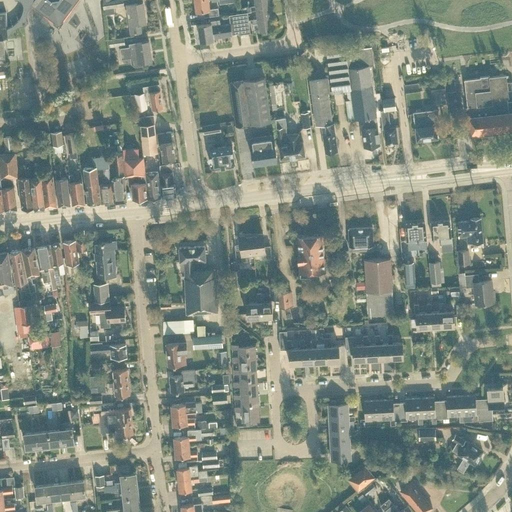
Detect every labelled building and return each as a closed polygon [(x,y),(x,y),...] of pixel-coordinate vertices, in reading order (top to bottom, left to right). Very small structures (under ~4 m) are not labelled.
[(19,0),(20,0),(21,1),(22,2),(23,3),(23,5),(23,8),(23,11),(21,15),(19,18),(17,21),(13,24),(10,26),(7,28),(8,37),(10,34),(10,33),(12,31),(14,29),(16,27),(20,26),(23,25),(25,26),(24,25),(27,22),(26,21),(26,18),(26,16),(27,13),(28,10),(30,7),(31,5),(54,22),(53,23),(59,28),(63,22),(62,21),(77,0),(19,0)] [(124,6),(122,0),(108,0),(102,1),(103,9),(124,6)] [(235,0),(194,0),(196,11),(203,10),(204,17),(219,15),(217,7),(210,8),(208,0),(211,0),(211,1),(219,0),(219,3),(236,1),(235,0)] [(140,24),(146,23),(143,2),(126,5),(127,13),(129,13),(130,17),(128,18),(130,33),(141,32),(140,24)] [(257,18),(272,16),(270,3),(255,5),(250,6),(251,10),(256,9),(257,18)] [(238,33),(247,32),(249,32),(246,11),(229,14),(231,23),(220,25),(219,19),(210,21),(210,23),(198,25),(200,41),(213,39),(213,37),(232,35),(232,34),(238,33)] [(0,58),(5,58),(3,39),(8,39),(8,37),(7,28),(6,12),(0,12),(0,58)] [(259,32),(274,30),(272,16),(257,18),(252,19),(253,23),(258,23),(258,26),(259,32)] [(125,45),(124,38),(108,40),(109,47),(125,45)] [(142,63),(151,61),(148,41),(129,44),(130,47),(120,48),(122,58),(131,57),(132,63),(135,66),(142,65),(142,63)] [(369,65),(373,64),(370,46),(327,52),(332,92),(351,89),(352,99),(347,100),(350,120),(363,118),(364,128),(362,128),(364,146),(379,145),(378,140),(379,139),(378,132),(377,133),(376,126),(375,117),(376,116),(369,65)] [(511,100),(508,101),(507,101),(507,97),(509,97),(506,74),(489,76),(489,75),(480,76),(480,77),(464,79),(466,96),(467,96),(468,106),(467,106),(471,134),(511,129),(511,100)] [(236,125),(271,121),(265,77),(230,81),(236,125)] [(332,122),(328,92),(330,92),(328,77),(310,79),(316,124),(324,123),(325,133),(323,133),(325,152),(337,150),(333,122),(332,122)] [(446,92),(444,78),(429,80),(431,94),(446,92)] [(152,109),(163,107),(159,83),(142,86),(143,92),(134,93),(136,109),(147,108),(146,100),(151,100),(152,109)] [(388,109),(396,109),(395,98),(383,99),(384,110),(380,110),(382,128),(384,128),(385,144),(397,142),(396,126),(390,127),(388,109)] [(436,124),(435,123),(439,122),(437,109),(413,111),(414,121),(415,121),(417,140),(438,138),(436,124)] [(310,126),(308,111),(301,112),(303,127),(310,126)] [(141,125),(143,153),(157,152),(154,123),(153,116),(141,117),(141,125)] [(286,134),(285,127),(287,127),(285,117),(275,119),(281,158),(305,155),(303,141),(299,142),(298,133),(286,134)] [(221,131),(220,122),(202,125),(203,134),(221,131)] [(63,144),(62,130),(50,132),(52,145),(63,144)] [(48,131),(39,132),(40,143),(49,142),(48,131)] [(163,160),(169,159),(175,158),(171,131),(156,133),(157,143),(161,142),(163,160)] [(78,151),(75,132),(66,133),(68,152),(78,151)] [(253,162),(277,159),(274,143),(273,136),(274,136),(273,133),(249,137),(249,140),(250,140),(252,148),(251,148),(253,162)] [(14,150),(12,135),(3,136),(5,150),(14,150)] [(213,168),(233,165),(235,162),(232,144),(208,148),(211,166),(213,168)] [(133,199),(147,198),(143,156),(139,156),(138,148),(123,149),(124,157),(123,157),(125,175),(138,174),(139,182),(132,183),(133,199)] [(127,200),(124,174),(122,151),(113,152),(115,175),(116,175),(116,178),(112,178),(114,201),(127,200)] [(18,177),(16,153),(0,154),(0,172),(0,178),(18,177)] [(31,177),(30,163),(30,156),(25,157),(26,177),(18,177),(22,208),(34,207),(31,177)] [(96,169),(103,168),(108,167),(107,156),(91,158),(93,167),(83,168),(88,203),(101,202),(96,169)] [(175,195),(174,183),(171,163),(159,165),(163,196),(175,195)] [(109,172),(108,167),(103,168),(105,183),(100,184),(102,202),(113,201),(111,182),(110,183),(109,172)] [(67,178),(61,178),(60,168),(55,169),(55,174),(58,205),(70,204),(67,178)] [(148,198),(161,197),(158,171),(145,172),(148,198)] [(82,180),(74,181),(73,173),(69,174),(72,204),(85,203),(82,180)] [(45,207),(56,206),(53,175),(41,176),(45,207)] [(35,207),(45,207),(41,176),(31,177),(35,207)] [(17,209),(14,186),(13,179),(1,180),(5,210),(17,209)] [(480,217),(470,218),(471,220),(458,221),(459,237),(467,236),(468,242),(482,241),(480,217)] [(452,243),(451,236),(449,219),(430,221),(432,238),(440,237),(441,244),(452,243)] [(424,222),(405,223),(407,241),(426,239),(424,222)] [(373,249),(373,244),(372,227),(348,228),(349,250),(373,249)] [(246,255),(253,254),(251,233),(245,234),(245,235),(240,236),(241,249),(235,249),(237,262),(247,261),(246,255)] [(251,233),(253,254),(260,253),(261,259),(271,258),(270,245),(264,246),(263,233),(257,234),(257,233),(251,233)] [(311,270),(319,269),(325,269),(323,233),(297,235),(297,239),(296,239),(296,242),(298,242),(300,276),(311,275),(311,270)] [(86,238),(76,239),(78,256),(87,254),(86,249),(87,249),(86,238)] [(75,239),(63,241),(67,264),(79,262),(75,239)] [(116,242),(112,243),(112,240),(102,241),(102,243),(95,243),(96,252),(94,252),(95,260),(96,260),(97,270),(99,270),(99,277),(105,276),(105,275),(116,274),(114,248),(116,248),(116,242)] [(59,264),(63,263),(60,242),(50,244),(56,283),(60,282),(59,274),(60,274),(60,271),(59,264)] [(50,277),(53,289),(54,294),(58,293),(56,283),(50,244),(35,246),(39,263),(40,263),(43,278),(50,277)] [(205,245),(179,247),(180,261),(184,261),(185,276),(183,276),(183,278),(185,278),(187,312),(217,310),(215,268),(196,269),(195,267),(205,266),(205,259),(205,245)] [(34,282),(33,283),(31,275),(39,273),(34,246),(21,249),(30,291),(36,290),(34,282)] [(16,282),(27,280),(21,249),(10,250),(16,282)] [(350,259),(349,259),(348,249),(341,250),(342,265),(351,265),(350,259)] [(470,263),(469,249),(457,249),(458,264),(470,263)] [(0,293),(4,293),(14,291),(8,251),(0,251),(0,293)] [(390,257),(364,259),(366,280),(366,288),(368,315),(394,314),(390,257)] [(275,268),(274,260),(267,261),(267,269),(275,268)] [(429,261),(430,282),(441,281),(440,260),(429,261)] [(415,282),(414,265),(403,266),(404,282),(415,282)] [(242,284),(240,269),(232,269),(234,285),(242,284)] [(478,273),(465,274),(465,275),(464,271),(458,272),(459,287),(474,286),(476,303),(495,302),(494,293),(493,293),(492,280),(479,281),(478,273)] [(356,281),(356,288),(365,288),(365,280),(356,281)] [(109,300),(108,282),(93,283),(95,301),(109,300)] [(279,298),(278,282),(269,283),(270,298),(279,298)] [(291,291),(279,292),(280,305),(292,304),(291,291)] [(429,311),(427,311),(426,303),(426,292),(419,293),(420,309),(421,309),(421,312),(419,312),(419,303),(414,303),(414,313),(416,313),(416,317),(417,326),(417,328),(430,327),(429,311)] [(259,302),(257,302),(249,302),(249,293),(244,294),(245,303),(246,303),(247,318),(260,317),(259,302)] [(260,317),(273,317),(272,301),(262,301),(261,293),(257,293),(257,302),(259,302),(260,317)] [(109,321),(125,319),(124,306),(110,307),(110,301),(90,303),(90,312),(99,311),(101,326),(109,325),(109,321)] [(441,311),(439,311),(431,311),(431,302),(426,303),(427,311),(429,311),(430,327),(442,326),(441,311)] [(442,326),(455,326),(454,310),(444,310),(443,302),(439,302),(439,311),(441,311),(442,326)] [(57,310),(56,303),(44,305),(45,312),(57,310)] [(20,306),(19,306),(23,332),(33,331),(29,305),(20,306)] [(195,316),(164,317),(164,332),(196,331),(195,316)] [(88,329),(87,319),(77,320),(77,329),(88,329)] [(231,327),(238,332),(242,326),(236,321),(231,327)] [(204,324),(197,324),(197,335),(205,335),(204,324)] [(99,340),(98,329),(90,330),(90,340),(99,340)] [(291,339),(287,339),(286,330),(279,331),(280,349),(289,348),(289,364),(302,363),(301,347),(299,347),(292,348),(291,339)] [(28,335),(30,344),(49,341),(48,333),(28,335)] [(391,358),(403,357),(403,342),(393,342),(392,333),(387,334),(388,343),(390,342),(391,358)] [(192,335),(193,348),(222,346),(222,334),(205,335),(197,335),(192,335)] [(390,342),(388,343),(380,343),(380,334),(375,334),(376,343),(377,343),(378,359),(391,358),(390,342)] [(365,344),(363,344),(355,344),(355,335),(345,336),(346,353),(353,353),(353,360),(366,360),(365,344)] [(370,344),(370,340),(367,338),(367,335),(363,335),(363,344),(365,344),(366,360),(378,359),(377,343),(376,343),(370,344)] [(327,362),(340,361),(339,345),(329,346),(328,337),(324,337),(324,346),(326,346),(327,362)] [(306,344),(304,344),(304,338),(299,339),(299,347),(301,347),(302,363),(315,362),(314,347),(312,347),(306,347),(306,344)] [(326,346),(324,346),(316,346),(316,338),(311,338),(312,347),(314,347),(315,362),(327,362),(326,346)] [(168,365),(170,365),(171,366),(175,366),(175,365),(186,364),(185,351),(187,351),(186,342),(167,343),(168,365)] [(102,345),(102,343),(97,343),(98,352),(111,351),(111,357),(127,356),(126,343),(102,345)] [(256,357),(255,345),(238,346),(238,344),(232,344),(232,349),(238,348),(239,356),(239,358),(256,357)] [(28,351),(8,354),(13,379),(32,376),(28,351)] [(257,370),(256,357),(239,358),(239,356),(232,356),(233,361),(239,361),(239,369),(239,371),(257,370)] [(114,382),(129,381),(128,368),(113,369),(114,382)] [(193,385),(192,381),(197,381),(196,369),(181,370),(181,374),(170,375),(170,377),(169,378),(170,382),(171,382),(171,391),(184,390),(184,385),(193,385)] [(257,382),(257,370),(239,371),(239,369),(233,369),(233,374),(240,373),(240,381),(240,383),(257,382)] [(104,374),(89,376),(89,384),(105,383),(104,374)] [(114,382),(115,395),(130,394),(129,381),(114,382)] [(258,395),(257,382),(240,383),(240,381),(234,381),(234,386),(240,386),(241,393),(241,396),(258,395)] [(105,383),(89,385),(90,387),(97,387),(97,391),(106,391),(105,383)] [(225,393),(224,383),(211,384),(212,391),(212,394),(225,393)] [(476,413),(492,413),(492,406),(504,405),(503,386),(487,387),(488,398),(482,398),(482,407),(476,407),(476,413)] [(227,402),(227,393),(213,394),(213,403),(227,402)] [(259,407),(258,395),(241,396),(241,393),(235,394),(235,398),(241,398),(241,406),(242,408),(259,407)] [(482,407),(482,398),(475,398),(475,394),(461,395),(462,415),(464,415),(473,414),(473,417),(471,417),(471,420),(493,419),(492,413),(476,413),(476,407),(482,407)] [(36,402),(36,395),(23,397),(24,403),(36,402)] [(464,415),(462,415),(461,395),(447,396),(447,400),(441,400),(442,418),(449,418),(449,415),(460,415),(460,421),(464,421),(464,415)] [(442,418),(441,400),(434,400),(434,396),(420,397),(421,417),(422,417),(432,416),(432,422),(437,422),(437,418),(442,418)] [(422,417),(421,417),(420,397),(405,398),(405,402),(399,402),(400,420),(408,420),(407,418),(418,417),(418,423),(423,423),(422,417)] [(381,419),(380,419),(379,399),(364,400),(365,420),(377,419),(377,426),(382,425),(381,419)] [(400,420),(399,402),(393,403),(393,399),(379,399),(380,419),(381,419),(390,418),(391,425),(395,424),(395,421),(400,420)] [(72,400),(62,402),(62,401),(57,402),(57,409),(63,408),(72,407),(72,400)] [(186,413),(196,412),(195,401),(185,402),(185,403),(171,404),(172,414),(186,413)] [(349,417),(349,416),(348,406),(354,406),(354,402),(348,402),(348,403),(328,404),(329,418),(349,417)] [(259,420),(259,407),(242,408),(241,406),(235,406),(235,411),(242,411),(242,421),(259,420)] [(117,421),(132,420),(131,407),(116,409),(117,420),(117,421)] [(108,422),(117,421),(117,420),(116,413),(116,409),(111,409),(111,410),(107,410),(107,414),(108,420),(108,422)] [(187,418),(186,413),(172,414),(173,424),(187,423),(194,423),(194,418),(187,418)] [(100,424),(108,423),(108,422),(108,420),(107,414),(101,415),(93,415),(94,422),(100,422),(100,424)] [(350,431),(350,429),(349,421),(355,420),(355,415),(349,416),(349,417),(329,418),(330,432),(350,431)] [(117,421),(118,434),(133,433),(132,420),(117,421)] [(59,423),(60,429),(62,444),(74,442),(72,427),(64,428),(64,423),(59,423)] [(108,423),(100,424),(100,432),(109,432),(108,423)] [(175,446),(189,445),(188,439),(201,438),(201,435),(214,434),(213,427),(201,428),(187,429),(188,435),(174,436),(175,446)] [(436,439),(435,428),(418,429),(419,440),(436,439)] [(50,445),(62,444),(60,429),(48,430),(50,445)] [(351,445),(351,443),(350,434),(356,434),(355,429),(350,429),(350,431),(330,432),(330,446),(351,445)] [(38,446),(50,445),(48,430),(36,432),(38,446)] [(26,448),(38,446),(36,432),(24,433),(26,448)] [(457,442),(452,450),(459,454),(463,457),(465,458),(469,461),(474,464),(475,462),(476,462),(479,459),(478,458),(482,450),(456,433),(452,439),(457,442)] [(330,446),(331,460),(351,459),(351,448),(357,447),(356,443),(351,443),(351,445),(330,446)] [(197,450),(189,450),(189,445),(175,446),(176,456),(190,455),(190,456),(197,455),(197,450)] [(217,458),(216,449),(202,450),(202,459),(217,458)] [(463,471),(469,461),(465,458),(463,457),(457,467),(463,471)] [(219,465),(218,458),(202,460),(203,467),(219,465)] [(178,479),(205,476),(207,475),(207,469),(198,470),(197,464),(188,465),(188,466),(177,468),(178,479)] [(373,476),(367,469),(365,466),(350,479),(360,490),(364,487),(363,485),(373,476)] [(117,487),(122,486),(137,485),(136,473),(121,474),(121,481),(114,482),(114,484),(110,485),(111,490),(117,489),(117,487)] [(16,481),(15,474),(7,475),(9,483),(16,481)] [(95,475),(96,486),(105,485),(104,474),(95,475)] [(207,480),(207,475),(205,476),(178,479),(179,491),(192,489),(191,482),(207,480)] [(71,481),(73,496),(85,494),(83,480),(71,481)] [(59,482),(61,497),(73,496),(71,481),(59,482)] [(432,507),(411,481),(400,490),(418,511),(425,511),(426,511),(428,511),(430,509),(431,508),(432,507)] [(59,482),(48,484),(49,499),(50,499),(61,497),(59,482)] [(362,490),(368,496),(377,488),(372,482),(362,490)] [(49,499),(48,484),(36,485),(37,500),(49,499)] [(15,486),(16,497),(24,496),(22,485),(15,486)] [(123,498),(138,496),(137,485),(122,486),(123,498)] [(0,498),(3,498),(2,493),(13,491),(12,486),(2,488),(0,488),(0,498)] [(213,493),(212,486),(197,488),(198,495),(213,493)] [(230,501),(229,493),(211,495),(212,503),(230,501)] [(125,510),(140,508),(138,496),(123,498),(125,510)] [(0,498),(0,508),(4,508),(4,509),(15,507),(14,503),(4,504),(3,498),(0,498)] [(181,511),(202,511),(201,502),(181,505),(181,511)] [(405,511),(403,509),(400,511),(394,503),(384,511),(385,511),(405,511)]
